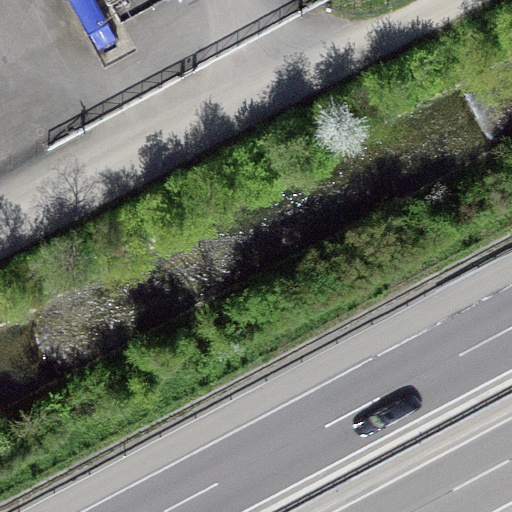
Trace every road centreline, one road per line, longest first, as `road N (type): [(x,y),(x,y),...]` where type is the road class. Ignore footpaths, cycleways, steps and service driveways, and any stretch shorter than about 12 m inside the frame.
road 1 (motorway): [(511,326),(162,511)]
road 2 (unclassified): [(0,232),(328,57)]
road 3 (track): [(439,0),(328,57)]
